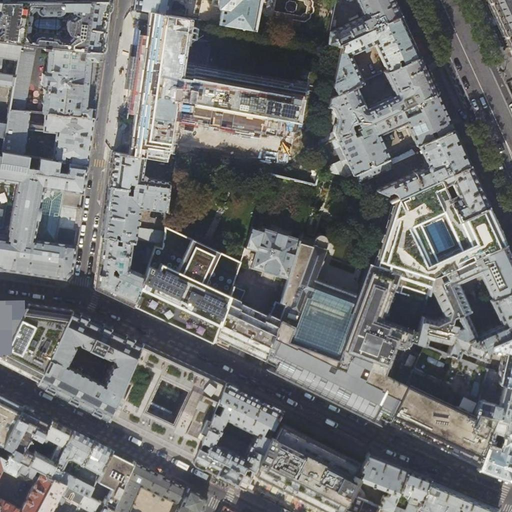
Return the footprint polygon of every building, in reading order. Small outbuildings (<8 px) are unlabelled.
[(0,0),(0,40),(20,43),(35,45),(49,46),(102,52),(106,26),(109,0),(0,0)] [(134,0),(133,9),(149,11),(167,14),(168,0),(134,0)] [(254,29),(259,0),(219,0),(218,8),(220,8),(218,23),(254,29)] [(393,0),(355,0),(364,16),(334,30),(333,27),(331,28),(328,43),(335,44),(343,41),(400,15),(393,0)] [(511,0),(486,0),(494,18),(509,49),(511,47),(511,0)] [(185,17),(167,14),(149,11),(134,118),(129,155),(144,157),(166,160),(175,94),(186,97),(186,101),(296,122),(303,84),(192,63),(191,66),(179,64),(185,17)] [(409,35),(400,15),(343,41),(348,54),(362,48),(363,50),(367,48),(365,46),(373,42),(386,70),(419,55),(418,55),(411,39),(409,35)] [(424,53),(416,36),(411,39),(418,55),(424,53)] [(20,43),(0,40),(0,136),(3,137),(1,151),(23,155),(27,129),(56,132),(52,160),(58,161),(68,163),(86,166),(90,139),(93,118),(42,112),(23,110),(8,109),(6,121),(0,120),(0,85),(13,87),(20,43)] [(348,54),(343,41),(335,44),(339,45),(328,97),(355,85),(361,82),(348,54)] [(23,110),(35,45),(20,43),(13,87),(8,109),(23,110)] [(98,80),(102,52),(49,46),(48,56),(46,74),(43,74),(42,84),(45,84),(43,103),(42,112),(93,118),(98,80)] [(429,77),(419,55),(386,70),(383,72),(393,94),(389,95),(367,105),(374,120),(435,92),(429,77)] [(365,106),(355,85),(328,97),(326,105),(331,106),(335,116),(332,131),(324,135),(320,134),(318,145),(331,139),(374,120),(367,105),(365,106)] [(435,92),(374,120),(331,139),(341,161),(348,176),(388,158),(378,135),(393,127),(396,132),(397,133),(407,128),(415,145),(452,128),(444,110),(435,92)] [(461,148),(452,128),(415,145),(425,167),(375,190),(390,197),(389,201),(439,178),(468,164),(461,148)] [(52,160),(23,155),(1,151),(3,137),(0,136),(0,268),(64,278),(71,270),(72,261),(78,220),(84,181),(86,166),(68,163),(66,172),(62,171),(63,167),(58,166),(58,161),(52,160)] [(141,176),(144,157),(129,155),(113,152),(110,171),(108,186),(166,194),(168,181),(145,177),(145,176),(142,175),(141,176)] [(393,167),(388,158),(348,176),(361,184),(368,182),(369,178),(393,167)] [(468,164),(439,178),(443,186),(450,183),(457,199),(455,200),(456,203),(451,205),(458,219),(487,206),(477,185),(468,164)] [(447,196),(446,193),(443,186),(439,178),(389,201),(380,225),(385,227),(386,225),(399,230),(393,249),(379,244),(380,242),(375,240),(367,263),(397,272),(391,290),(399,292),(405,274),(412,277),(409,288),(418,291),(416,297),(425,300),(428,289),(431,277),(505,243),(500,233),(490,212),(487,206),(458,219),(451,205),(447,196)] [(101,236),(131,241),(154,245),(161,248),(164,236),(164,232),(136,227),(139,206),(164,210),(166,194),(108,186),(104,211),(101,236)] [(161,248),(154,245),(143,274),(133,306),(144,311),(185,330),(211,342),(213,336),(233,283),(240,261),(164,225),(164,232),(164,236),(161,248)] [(270,273),(271,274),(272,274),(272,273),(274,274),(275,275),(276,275),(277,275),(287,277),(297,241),(301,230),(297,229),(296,230),(293,238),(262,229),(261,230),(251,227),(245,247),(255,250),(250,267),(262,270),(262,271),(263,272),(264,271),(266,272),(267,273),(268,273),(268,272),(270,273)] [(274,366),(272,371),(373,421),(377,414),(388,420),(403,383),(383,374),(393,345),(398,347),(402,346),(405,346),(407,344),(410,342),(411,340),(414,341),(417,331),(382,318),(391,290),(397,272),(367,263),(356,294),(316,279),(318,272),(320,273),(324,261),(322,260),(327,243),(326,242),(327,240),(326,238),(325,236),(323,235),(322,235),(320,234),(318,234),(317,235),(315,236),(314,237),(313,239),(311,246),(297,241),(287,277),(279,302),(283,304),(262,359),(262,360),(274,366)] [(127,267),(131,241),(101,236),(97,262),(93,287),(113,296),(133,306),(143,274),(127,267)] [(431,277),(428,289),(430,290),(442,315),(434,319),(421,315),(417,331),(414,341),(424,345),(426,337),(449,344),(457,315),(464,312),(469,309),(457,282),(479,271),(491,299),(511,289),(511,259),(505,243),(431,277)] [(262,359),(283,304),(279,302),(274,300),(267,314),(238,300),(243,288),(233,283),(213,336),(238,348),(262,359)] [(474,334),(464,312),(457,315),(449,344),(446,354),(456,357),(459,351),(477,358),(475,365),(483,368),(489,349),(490,345),(510,336),(511,334),(511,289),(491,299),(489,300),(499,323),(474,334)] [(26,303),(1,299),(0,298),(0,353),(1,354),(26,303)] [(48,306),(26,303),(1,354),(0,353),(0,362),(14,369),(37,381),(71,309),(70,309),(48,306)] [(93,320),(71,309),(37,381),(36,384),(88,410),(107,420),(108,416),(140,342),(119,332),(93,320)] [(511,336),(510,336),(490,345),(489,349),(493,350),(492,353),(502,355),(498,372),(495,371),(495,370),(494,369),(493,369),(488,368),(487,368),(486,369),(483,379),(511,385),(511,336)] [(206,426),(224,381),(221,380),(219,385),(141,349),(143,343),(140,342),(108,416),(128,426),(164,444),(166,441),(191,454),(189,458),(192,460),(206,426)] [(492,429),(497,418),(472,412),(477,401),(483,379),(486,369),(483,368),(475,365),(456,357),(446,354),(424,345),(411,373),(460,396),(456,406),(455,408),(403,383),(388,420),(395,423),(400,425),(428,439),(457,453),(455,457),(478,467),(488,440),(492,429)] [(511,385),(483,379),(477,401),(472,412),(497,418),(511,421),(511,385)] [(271,404),(224,381),(206,426),(217,432),(218,430),(219,430),(224,419),(235,424),(236,426),(238,428),(239,428),(241,429),(244,429),(254,434),(248,445),(249,445),(248,447),(259,453),(277,415),(281,409),(271,404)] [(0,444),(1,444),(22,404),(3,395),(0,393),(0,444)] [(35,411),(22,404),(1,444),(0,445),(0,450),(20,461),(26,464),(32,453),(25,449),(25,446),(30,436),(39,440),(41,435),(50,419),(35,411)] [(350,452),(277,415),(259,453),(252,468),(255,469),(253,473),(280,487),(323,509),(328,511),(330,511),(333,509),(338,511),(339,511),(350,493),(355,484),(357,479),(359,476),(355,474),(364,459),(350,452)] [(493,442),(488,440),(478,467),(477,470),(491,475),(510,482),(511,482),(511,477),(511,421),(497,418),(492,429),(505,432),(504,436),(500,435),(497,444),(496,444),(495,448),(493,447),(494,443),(493,442)] [(32,453),(26,464),(48,476),(71,429),(58,423),(50,419),(41,435),(56,444),(51,454),(35,446),(32,453)] [(214,441),(219,430),(218,430),(217,432),(206,426),(192,460),(191,462),(228,481),(243,488),(248,476),(241,471),(243,466),(251,470),(252,468),(259,453),(248,447),(249,445),(248,445),(243,455),(214,441)] [(80,434),(71,429),(48,476),(52,478),(70,487),(93,440),(80,434)] [(98,443),(93,440),(70,487),(84,494),(88,496),(95,481),(110,452),(111,450),(98,443)] [(20,461),(0,450),(0,469),(13,475),(14,473),(20,461)] [(114,454),(110,452),(95,481),(110,489),(103,504),(112,509),(132,464),(114,454)] [(368,453),(364,459),(355,474),(359,476),(357,479),(388,491),(387,496),(383,497),(379,506),(389,511),(406,469),(387,460),(368,453)] [(48,476),(26,464),(20,461),(14,473),(34,483),(20,509),(0,499),(0,511),(33,511),(52,478),(48,476)] [(132,464),(112,509),(110,511),(199,511),(206,498),(206,497),(205,496),(187,486),(186,488),(166,478),(133,461),(132,464)] [(429,478),(414,472),(406,469),(389,511),(388,511),(415,511),(429,478)] [(84,494),(70,487),(52,478),(33,511),(48,511),(50,509),(53,510),(57,504),(64,505),(66,503),(71,505),(73,504),(77,507),(78,505),(84,494)] [(479,499),(446,485),(429,478),(415,511),(496,511),(498,508),(497,507),(479,499)] [(366,496),(355,484),(350,493),(364,500),(366,496)] [(364,500),(350,493),(339,511),(388,511),(389,511),(379,506),(364,500)] [(110,511),(112,509),(103,504),(88,496),(84,494),(78,505),(89,511),(88,511),(110,511)]
